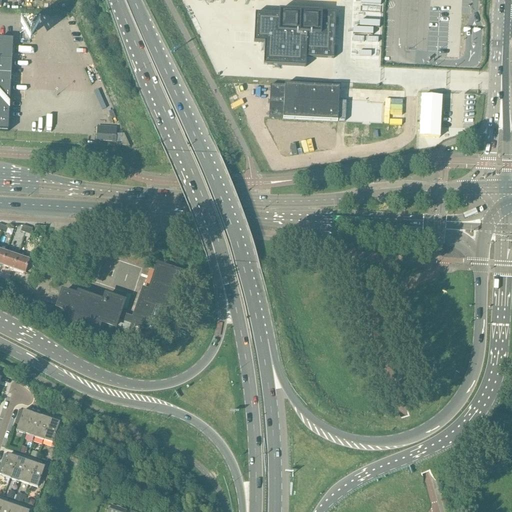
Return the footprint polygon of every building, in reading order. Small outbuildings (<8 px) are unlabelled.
[(306,58),(333,59),(335,14),(333,14),(283,12),(279,12),(279,16),(255,15),(254,43),(265,44),(264,66),(305,68),(306,58)] [(0,131),(8,132),(13,40),(0,38),(0,131)] [(270,86),(269,118),(283,118),(283,120),(337,122),(337,121),(338,102),(339,88),(285,86),(285,87),(270,86)] [(422,97),(420,136),(439,137),(441,98),(422,97)] [(338,102),(337,121),(345,122),(346,103),(338,102)] [(117,129),(97,128),(96,142),(116,143),(117,129)] [(26,234),(28,228),(23,226),(16,226),(13,234),(20,237),(21,232),(26,234)] [(34,234),(35,236),(43,239),(46,231),(38,228),(36,235),(34,234)] [(2,266),(13,270),(18,258),(7,254),(2,266)] [(18,258),(13,270),(25,274),(29,262),(18,258)] [(133,319),(127,317),(120,314),(118,320),(147,329),(155,306),(166,310),(179,273),(158,266),(150,291),(143,289),(133,319)] [(99,303),(93,301),(79,296),(78,298),(63,293),(58,308),(70,313),(65,327),(95,338),(100,323),(115,328),(118,320),(120,314),(124,303),(106,297),(104,303),(99,302),(99,303)] [(33,415),(23,411),(16,432),(25,435),(33,415)] [(25,435),(35,438),(42,418),(33,415),(25,435)] [(51,421),(42,418),(35,438),(43,442),(51,421)] [(60,424),(51,421),(43,442),(53,445),(60,424)] [(0,467),(0,474),(1,475),(8,456),(5,454),(0,467)] [(8,456),(1,475),(1,476),(10,480),(17,459),(8,456)] [(71,456),(69,462),(78,465),(82,467),(83,466),(86,468),(88,462),(71,456)] [(10,480),(19,483),(26,462),(17,459),(10,480)] [(19,483),(28,486),(36,465),(26,462),(19,483)] [(45,468),(36,465),(28,486),(37,489),(45,468)] [(9,491),(7,498),(12,500),(15,493),(9,491)] [(18,494),(15,501),(22,503),(25,496),(18,494)] [(9,511),(11,506),(2,503),(0,509),(0,511),(9,511)]
